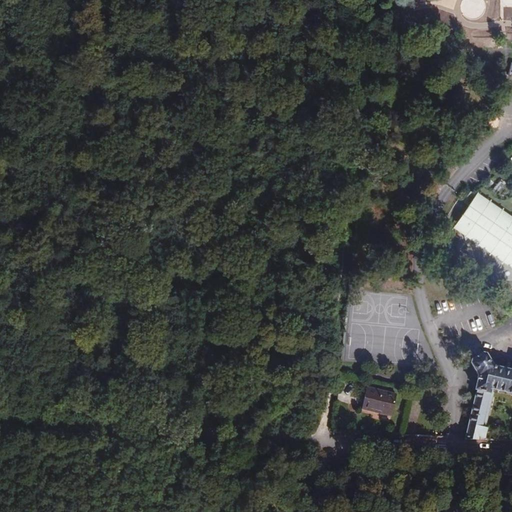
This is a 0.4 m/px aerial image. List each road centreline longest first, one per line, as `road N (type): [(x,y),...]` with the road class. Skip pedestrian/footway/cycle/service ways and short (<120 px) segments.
road 1 (track): [(207,433),(0,421)]
road 2 (residential): [(511,451),(321,446)]
